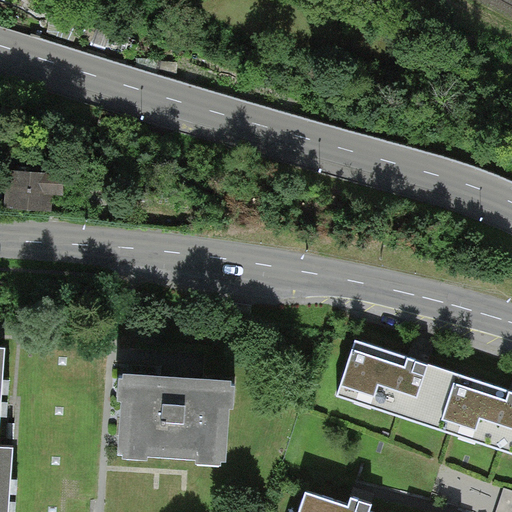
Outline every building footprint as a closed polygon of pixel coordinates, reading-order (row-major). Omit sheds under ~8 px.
[(64,194),(65,175),(9,172),(7,208),(52,210),(53,194),(64,194)] [(405,358),(354,342),(336,399),(511,454),(511,372),(506,391),(425,365),(431,346),(420,343),(410,340),(405,358)] [(0,413),(3,350),(0,349),(0,511),(8,511),(11,451),(0,450),(0,413)] [(240,388),(121,380),(120,402),(125,402),(122,451),(128,451),(127,460),(152,462),(152,456),(201,459),(201,467),(223,469),(224,463),(229,464),(233,410),(238,411),(240,388)] [(511,511),(511,493),(501,490),(493,511),(511,511)] [(349,508),(305,494),(298,511),(368,511),(371,504),(352,498),(349,508)]
